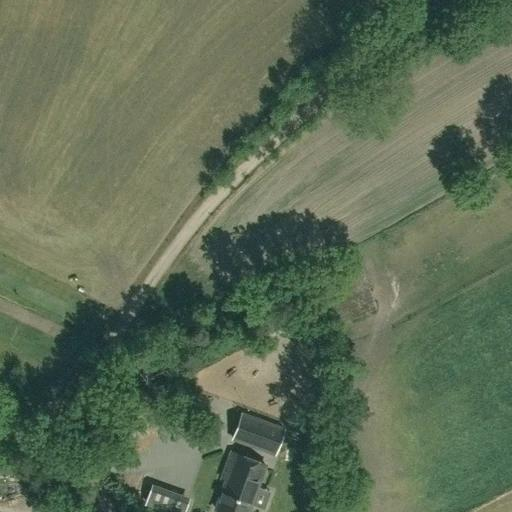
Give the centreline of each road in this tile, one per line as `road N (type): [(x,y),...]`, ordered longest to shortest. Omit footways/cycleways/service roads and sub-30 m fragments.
road 1 (track): [(0,424),(53,402),(89,368),(217,193),(330,87),(455,0)]
road 2 (track): [(129,511),(58,471),(0,424)]
